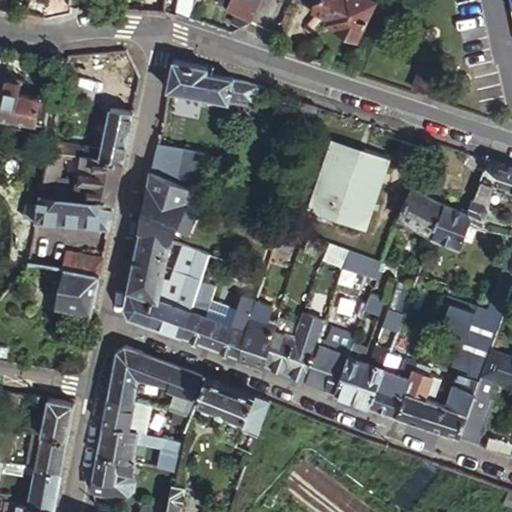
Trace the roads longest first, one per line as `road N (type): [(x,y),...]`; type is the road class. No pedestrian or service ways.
road 1 (residential): [(511,474),(100,327)]
road 2 (residential): [(157,33),(511,147)]
road 3 (residential): [(157,33),(100,327)]
road 4 (residential): [(0,28),(157,33)]
road 5 (residential): [(87,386),(65,506)]
